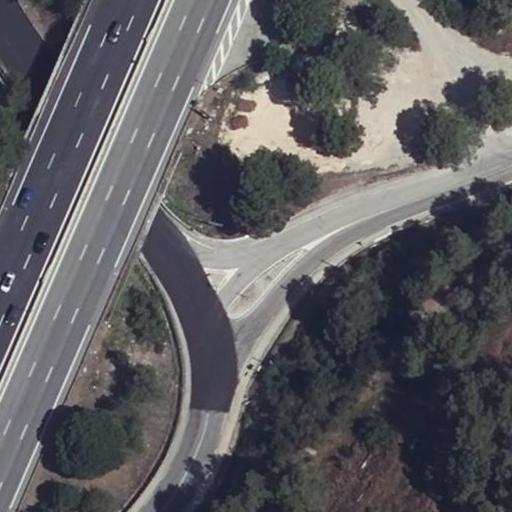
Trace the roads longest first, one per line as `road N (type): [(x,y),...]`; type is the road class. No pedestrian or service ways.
road 1 (motorway): [(0,471),(207,0)]
road 2 (motorway): [(138,0),(0,310)]
road 3 (secondary): [(161,234),(0,10)]
road 4 (tertiary): [(212,378),(298,271),(359,218)]
road 5 (tertiary): [(359,218),(511,162)]
road 6 (secondary): [(143,511),(197,443),(212,378)]
road 7 (track): [(511,60),(463,47),(398,0)]
